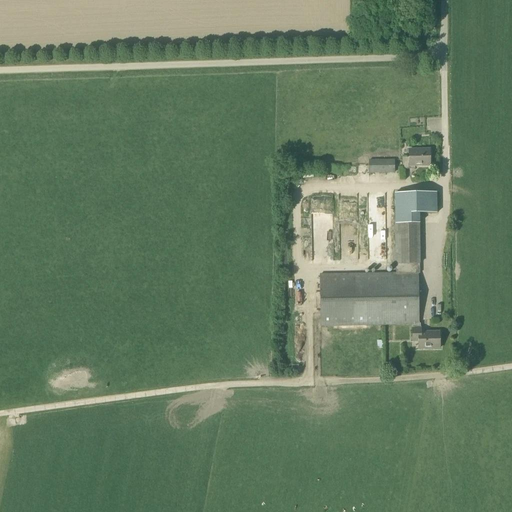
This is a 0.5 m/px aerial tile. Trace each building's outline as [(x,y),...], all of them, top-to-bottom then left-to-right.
[(409,166),(430,166),(430,150),(409,150),(409,166)] [(368,173),(394,173),(394,160),(368,160),(368,173)] [(394,192),(395,224),(417,224),(416,213),(434,213),(434,192),(394,192)] [(374,254),(388,253),(387,230),(373,231),(374,254)] [(414,328),(420,328),(420,324),(419,324),(419,323),(417,264),(396,264),(396,274),(320,275),(321,326),(414,325),(414,328)] [(420,328),(414,328),(412,328),(412,341),(418,341),(418,349),(439,349),(439,333),(420,333),(420,328)]
